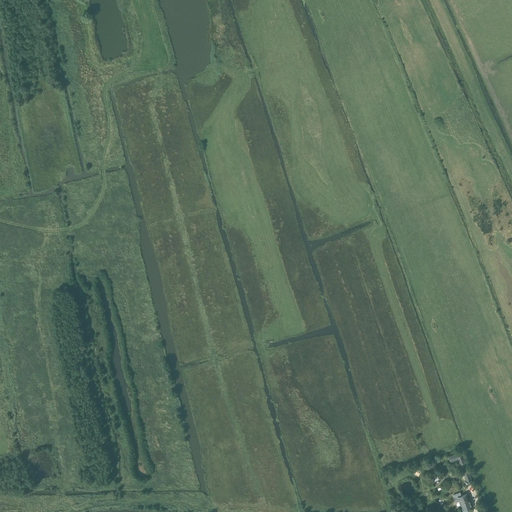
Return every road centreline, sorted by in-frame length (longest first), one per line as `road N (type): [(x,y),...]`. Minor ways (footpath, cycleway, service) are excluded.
road 1 (track): [(262,511),(207,349),(160,135)]
road 2 (track): [(153,52),(103,86),(110,128),(103,178),(81,226),(12,224),(0,151)]
road 3 (track): [(69,511),(35,304),(37,255),(48,230)]
road 4 (track): [(434,0),(511,173)]
road 5 (track): [(70,511),(115,504),(232,511)]
road 6 (track): [(147,0),(164,82),(154,111),(160,135)]
